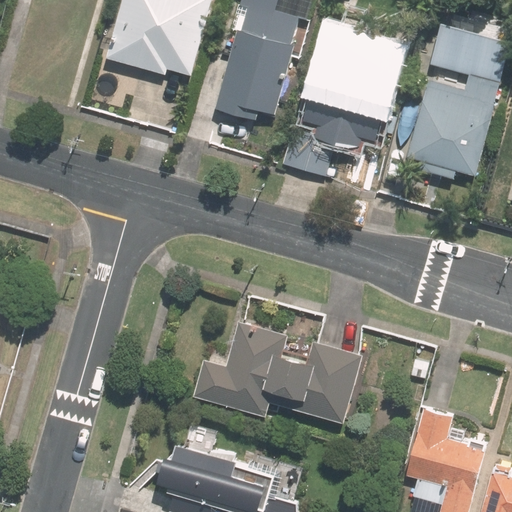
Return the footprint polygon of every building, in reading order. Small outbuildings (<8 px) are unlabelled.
[(190,75),(210,0),(120,0),(105,58),(164,74),(166,68),(190,75)] [(301,5),(282,0),(239,0),(239,3),(249,6),(241,30),(237,29),(218,93),(217,93),(213,109),(256,121),(259,111),(273,115),(294,44),(290,43),(301,5)] [(428,63),(467,74),(464,89),(426,79),(406,157),(418,160),(415,169),(451,178),(454,170),(474,175),(492,105),(493,106),(499,81),(509,42),(438,23),(428,63)] [(317,125),(315,134),(291,128),(281,164),(326,176),(335,143),(357,149),(361,137),(375,141),(401,45),(327,25),(321,49),(308,86),(301,121),(317,125)] [(266,415),(269,404),(344,424),(362,355),(239,322),(227,365),(204,359),(195,397),(266,415)] [(470,511),(487,450),(486,450),(446,438),(452,417),(423,409),(405,475),(406,475),(446,486),(438,511),(470,511)] [(161,491),(239,511),(292,511),(291,504),(298,478),(173,445),(161,491)] [(511,511),(511,479),(492,474),(481,511),(511,511)]
